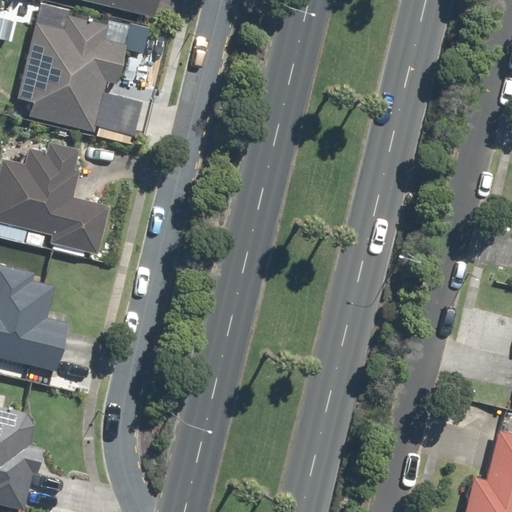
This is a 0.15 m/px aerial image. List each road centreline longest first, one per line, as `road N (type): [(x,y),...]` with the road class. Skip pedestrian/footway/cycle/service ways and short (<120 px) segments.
road 1 (residential): [(139,511),(117,444),(119,407),(219,0)]
road 2 (primary): [(424,0),(297,511)]
road 3 (primary): [(184,511),(308,0)]
road 4 (residential): [(511,7),(379,511)]
